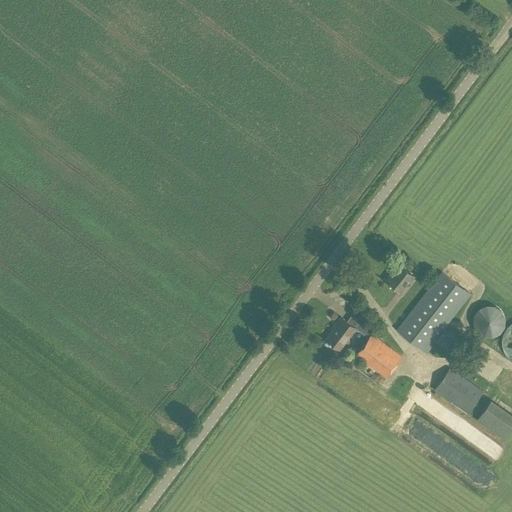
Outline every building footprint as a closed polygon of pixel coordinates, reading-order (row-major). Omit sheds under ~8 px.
[(410,281),(414,276),(397,263),(385,279),(399,291),(408,279),(410,281)] [(427,353),(433,345),(431,343),(470,293),(442,270),(396,329),(427,353)] [(493,336),(499,332),(504,324),(504,316),(501,308),(494,304),(486,304),(478,307),(473,315),(473,323),(477,330),(484,335),(493,336)] [(355,327),(340,316),(333,326),(334,327),(325,338),(339,348),(355,327)] [(360,321),(355,327),(355,328),(367,337),(372,330),(360,321)] [(454,355),(463,343),(444,328),(435,340),(454,355)] [(385,377),(396,365),(402,356),(371,332),(355,353),(385,377)] [(354,353),(352,347),(345,350),(348,356),(354,353)] [(467,413),(483,390),(449,367),(433,389),(467,413)] [(503,438),(511,425),(511,413),(491,399),(476,419),(503,438)] [(451,425),(458,427),(461,419),(454,416),(451,425)]
